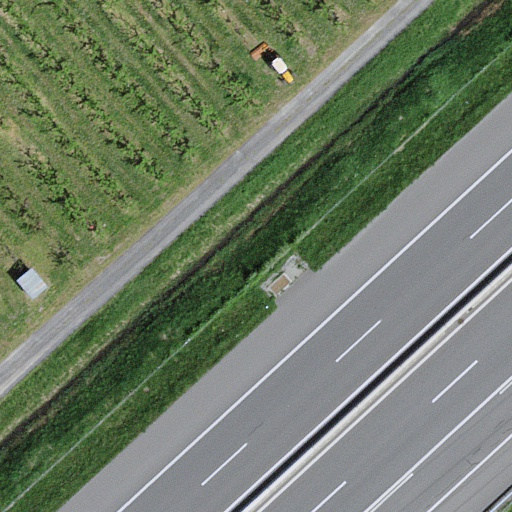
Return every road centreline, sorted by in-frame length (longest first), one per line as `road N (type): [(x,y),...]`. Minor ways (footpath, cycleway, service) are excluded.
road 1 (track): [(0,363),(397,0)]
road 2 (motorway): [(511,198),(170,511)]
road 3 (motorway): [(315,511),(511,331)]
